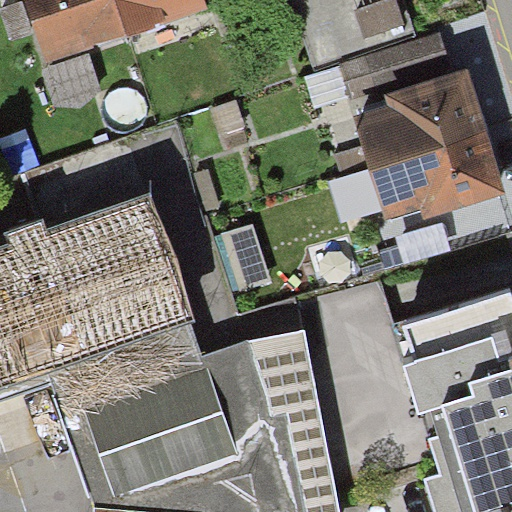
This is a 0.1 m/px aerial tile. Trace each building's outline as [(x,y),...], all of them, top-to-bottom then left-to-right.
[(46,67),(204,13),(199,0),(23,0),(25,3),(35,33),(46,67)] [(35,33),(25,3),(0,12),(0,13),(10,42),(35,33)] [(450,70),(439,36),(339,67),(349,101),(450,70)] [(89,55),(44,72),(56,107),(81,108),(102,91),(89,55)] [(390,114),(353,126),(371,183),(492,145),(469,73),(385,100),(390,114)] [(371,183),(384,226),(419,215),(423,228),(509,201),(492,145),(371,183)] [(264,229),(201,228),(202,184),(166,183),(165,242),(207,243),(206,286),(263,287),(264,229)] [(353,511),(303,339),(281,338),(204,360),(158,204),(0,249),(0,406),(58,389),(93,511),(353,511)] [(418,236),(379,248),(386,271),(425,259),(418,236)] [(419,412),(426,412),(443,469),(428,473),(439,511),(511,511),(511,306),(508,294),(407,324),(414,345),(400,349),(419,412)]
